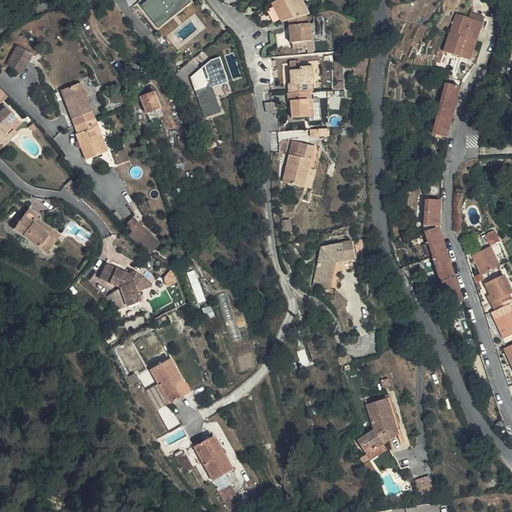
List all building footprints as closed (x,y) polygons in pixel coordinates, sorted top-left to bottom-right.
[(192,1),(191,0),(148,0),(143,5),(159,26),(192,1)] [(304,28),(293,8),(268,22),(272,30),(276,28),(279,32),(275,34),(278,41),(284,38),(299,30),(304,28)] [(446,12),(445,29),(461,29),(463,8),(446,12)] [(458,75),(461,29),(445,29),(432,28),(429,73),(458,75)] [(301,39),(299,30),(284,38),(288,60),(310,56),(308,38),(301,39)] [(19,45),(9,64),(24,72),(34,53),(19,45)] [(230,82),(222,56),(212,59),(192,77),(206,117),(223,111),(215,87),(230,82)] [(317,82),(315,66),(302,67),(302,70),(290,72),(292,84),(287,85),(288,94),(314,91),(316,91),(315,82),(317,82)] [(82,80),(61,88),(73,116),(93,108),(82,80)] [(314,98),(314,91),(288,94),(289,102),(294,102),(294,104),(298,103),(298,109),(294,110),(295,118),(315,115),(313,106),(319,106),(318,98),(314,98)] [(145,102),(158,97),(156,92),(143,96),(145,102)] [(158,97),(145,102),(151,119),(164,114),(158,97)] [(445,115),(449,116),(454,105),(437,99),(429,124),(441,126),(445,115)] [(17,120),(4,106),(0,109),(0,144),(3,142),(10,136),(8,134),(13,129),(10,126),(17,120)] [(96,117),(93,108),(76,115),(80,123),(96,117)] [(96,117),(80,123),(83,131),(77,133),(79,142),(82,148),(86,159),(108,152),(96,117)] [(22,127),(17,120),(10,126),(13,129),(16,132),(22,127)] [(440,128),(441,126),(429,124),(421,149),(436,155),(440,144),(436,143),(440,128)] [(331,135),(331,128),(312,129),(313,137),(331,135)] [(445,129),(440,128),(436,143),(440,144),(445,129)] [(16,132),(13,129),(8,134),(10,136),(3,142),(6,146),(19,136),(16,132)] [(311,167),(318,145),(303,142),(300,152),(292,151),(284,182),(306,187),(311,167)] [(125,149),(115,153),(119,163),(129,159),(125,149)] [(311,167),(306,187),(312,188),(317,169),(311,167)] [(66,202),(60,195),(54,200),(60,207),(66,202)] [(441,211),(442,199),(425,199),(423,224),(435,224),(436,210),(441,211)] [(57,240),(32,222),(35,217),(38,214),(30,208),(16,227),(49,252),(57,240)] [(139,223),(130,215),(123,223),(132,231),(139,223)] [(32,222),(57,240),(60,236),(35,217),(32,222)] [(293,229),(292,219),(283,220),(284,230),(293,229)] [(139,223),(132,231),(152,251),(161,242),(141,222),(139,223)] [(438,226),(432,228),(438,243),(442,242),(442,238),(438,226)] [(438,243),(432,228),(420,230),(429,258),(444,253),(442,242),(438,243)] [(494,231),(484,236),(490,248),(499,243),(494,231)] [(479,274),(498,266),(490,248),(484,236),(475,239),(480,252),(470,257),(479,274)] [(356,259),(353,240),(321,245),(315,288),(333,290),(336,262),(356,259)] [(448,264),(444,253),(429,258),(437,283),(448,280),(443,266),(448,264)] [(129,277),(133,269),(108,257),(106,261),(117,266),(115,270),(129,277)] [(106,261),(100,278),(121,286),(108,296),(117,309),(142,302),(138,291),(136,286),(142,273),(133,269),(129,277),(115,270),(117,266),(106,261)] [(454,278),(448,264),(443,266),(448,280),(454,278)] [(136,286),(138,291),(154,285),(142,273),(136,286)] [(511,302),(511,295),(502,276),(483,285),(490,298),(492,304),(489,305),(492,311),(509,303),(511,302)] [(454,278),(448,280),(453,293),(458,292),(454,278)] [(453,293),(448,280),(437,283),(445,309),(461,304),(458,292),(453,293)] [(242,338),(227,292),(218,294),(233,341),(242,338)] [(491,312),(503,339),(511,335),(511,310),(509,303),(492,311),(491,312)] [(336,327),(344,322),(337,308),(333,310),(330,318),(336,327)] [(511,344),(502,350),(511,370),(511,344)] [(172,357),(152,368),(171,402),(191,391),(172,357)] [(330,375),(333,386),(344,382),(339,373),(330,375)] [(386,397),(368,403),(377,430),(358,440),(366,455),(383,445),(399,436),(386,397)] [(233,468),(215,435),(196,445),(214,479),(233,468)] [(383,445),(366,455),(358,459),(361,465),(387,451),(383,445)] [(196,464),(176,472),(191,508),(211,500),(196,464)] [(423,490),(424,495),(433,492),(428,477),(415,481),(419,491),(423,490)]
